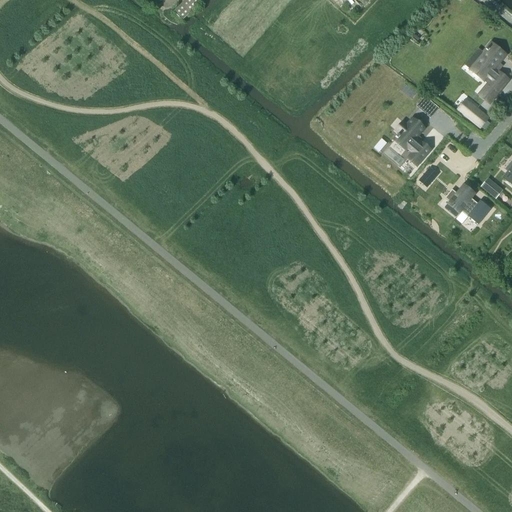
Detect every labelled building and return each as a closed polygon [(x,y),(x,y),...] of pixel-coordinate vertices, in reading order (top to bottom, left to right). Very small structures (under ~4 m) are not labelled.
[(177,20),(198,0),(183,0),(170,12),(177,20)] [(505,55),(490,43),(474,63),(488,75),(489,74),(493,78),(489,83),(499,91),(508,80),(497,72),(493,69),(505,55)] [(395,138),(393,141),(405,151),(407,148),(412,153),(412,154),(421,161),(429,151),(421,143),(420,144),(414,139),(423,129),(412,119),(406,125),(403,122),(395,131),(399,134),(398,136),(397,135),(395,138)] [(507,172),(502,178),(511,187),(511,160),(504,170),(507,172)] [(429,169),(418,181),(426,187),(437,175),(429,169)] [(491,184),(486,191),(495,199),(501,191),(491,184)] [(449,202),(444,208),(455,218),(462,210),(478,223),(476,225),(477,225),(490,209),(480,201),(479,200),(477,204),(471,199),(474,194),(463,185),(456,193),(451,190),(444,198),(449,202)]
